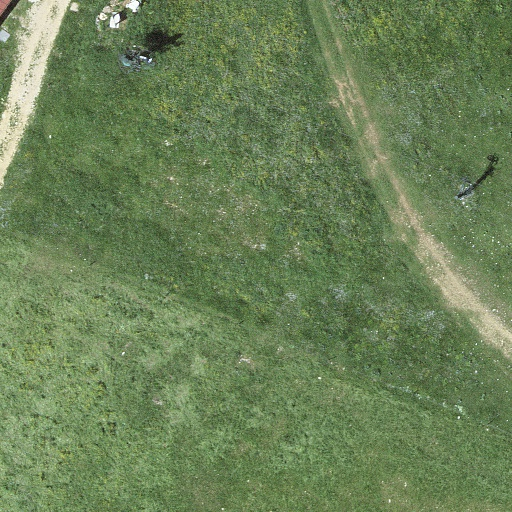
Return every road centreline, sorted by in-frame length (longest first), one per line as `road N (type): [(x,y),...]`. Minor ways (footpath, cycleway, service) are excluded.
road 1 (track): [(511,334),(482,312),(402,203),(332,0)]
road 2 (track): [(59,0),(0,157)]
